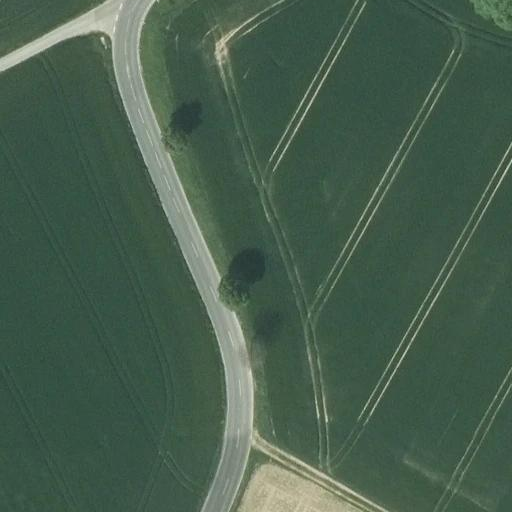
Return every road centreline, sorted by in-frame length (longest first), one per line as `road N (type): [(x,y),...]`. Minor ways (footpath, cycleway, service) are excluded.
road 1 (tertiary): [(218,511),(245,440),(245,348),(133,89),(128,50),(139,0)]
road 2 (track): [(136,0),(0,69)]
road 3 (track): [(245,440),(371,511)]
